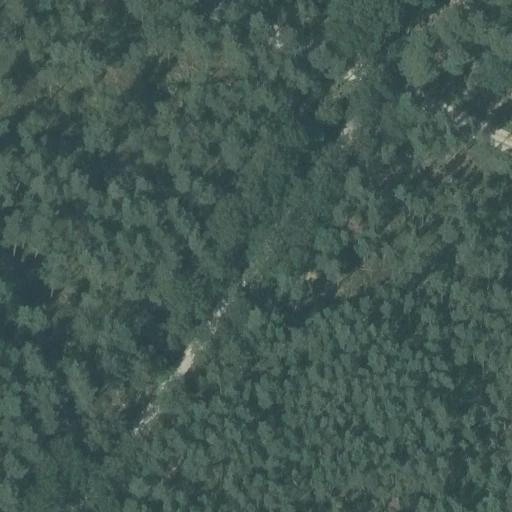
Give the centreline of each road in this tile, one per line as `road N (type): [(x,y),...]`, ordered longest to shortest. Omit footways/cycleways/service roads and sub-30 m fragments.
road 1 (track): [(70,511),(376,76)]
road 2 (track): [(376,76),(212,0)]
road 3 (track): [(511,137),(376,76)]
